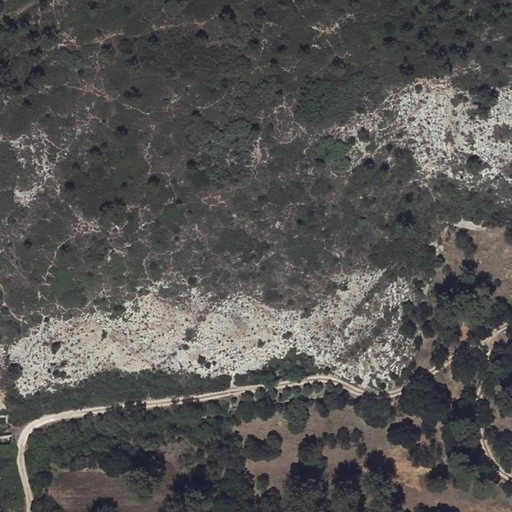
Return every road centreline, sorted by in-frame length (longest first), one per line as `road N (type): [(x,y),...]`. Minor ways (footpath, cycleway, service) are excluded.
road 1 (track): [(511,324),(384,396),(324,379),(45,418),(20,440),(28,511)]
road 2 (track): [(494,330),(476,429),(498,472),(511,478)]
